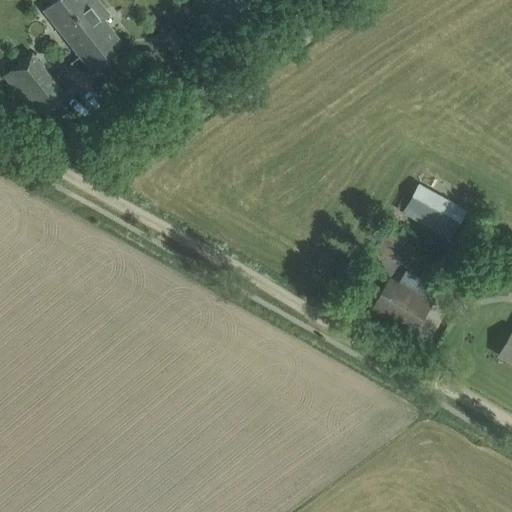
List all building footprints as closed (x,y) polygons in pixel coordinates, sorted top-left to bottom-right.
[(104,20),(111,15),(98,0),(58,0),(45,11),(90,68),(122,42),(104,20)] [(65,94),(32,52),(4,75),(37,116),(65,94)] [(404,213),(449,240),(467,209),(421,183),(404,213)] [(370,310),(413,335),(433,303),(389,277),(370,310)] [(511,331),(499,354),(511,362),(511,331)]
